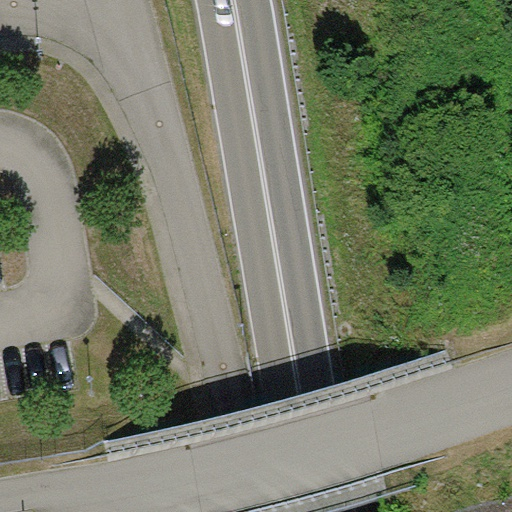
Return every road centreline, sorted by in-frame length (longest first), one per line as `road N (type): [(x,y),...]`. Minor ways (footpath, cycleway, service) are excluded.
road 1 (motorway): [(212,0),(299,511)]
road 2 (motorway): [(336,511),(250,0)]
road 3 (residential): [(511,389),(448,414),(57,511)]
